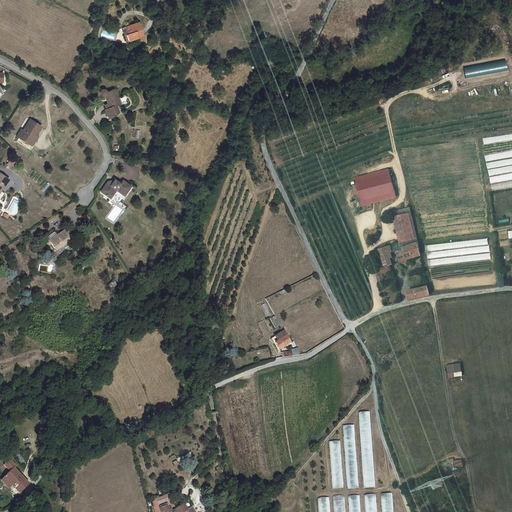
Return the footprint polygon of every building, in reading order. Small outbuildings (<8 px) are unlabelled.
[(126,33),(128,40),(143,35),(139,22),(122,27),(123,30),(122,30),(123,34),(126,33)] [(506,70),(505,59),(464,66),(466,77),(506,70)] [(116,95),(107,82),(101,87),(99,86),(98,86),(97,86),(96,87),(96,89),(98,91),(99,91),(100,91),(105,97),(102,99),(105,103),(103,105),(108,110),(117,102),(114,98),(116,95)] [(30,144),(37,134),(42,126),(28,116),(16,135),(30,144)] [(511,133),(483,138),(484,144),(511,139),(511,133)] [(42,137),(37,134),(30,144),(35,148),(42,137)] [(488,161),(492,190),(511,186),(511,150),(485,154),(486,161),(488,161)] [(394,197),(387,170),(355,178),(362,205),(394,197)] [(0,199),(5,193),(1,190),(9,179),(0,172),(0,199)] [(131,186),(122,180),(120,183),(114,179),(110,185),(106,182),(100,192),(110,199),(116,190),(124,195),(131,186)] [(411,214),(410,207),(391,212),(392,218),(411,214)] [(411,214),(392,218),(398,239),(417,236),(411,214)] [(73,238),(65,227),(49,237),(57,249),(73,238)] [(377,231),(365,235),(367,243),(379,239),(377,231)] [(417,236),(398,239),(399,243),(391,245),(385,248),(378,251),(377,251),(379,255),(382,261),(389,259),(387,254),(402,250),(404,258),(395,261),(396,264),(398,264),(406,261),(421,256),(417,236)] [(429,265),(491,260),(489,239),(427,244),(429,265)] [(379,255),(377,251),(368,254),(369,259),(379,255)] [(390,267),(392,266),(389,259),(382,261),(384,268),(380,270),(382,274),(391,272),(390,267)] [(406,261),(398,264),(400,269),(408,266),(406,261)] [(409,301),(430,296),(428,288),(407,293),(409,301)] [(271,318),(276,327),(280,324),(275,316),(271,318)] [(290,343),(283,331),(271,338),(273,343),(275,342),(279,349),(290,343)] [(295,345),(292,347),(293,348),(290,350),(291,352),(281,354),(283,357),(287,356),(292,355),(300,354),(295,345)] [(462,365),(449,367),(451,380),(464,378),(462,365)] [(370,411),(359,411),(363,487),(374,487),(370,411)] [(347,488),(358,488),(354,424),(343,425),(347,488)] [(340,440),(329,441),(331,488),(343,488),(340,440)] [(16,466),(9,459),(4,464),(10,472),(5,476),(21,494),(22,493),(21,492),(28,484),(21,476),(14,469),(16,466)] [(23,474),(16,466),(14,469),(21,476),(23,474)] [(381,511),(393,511),(392,493),(381,493),(381,511)] [(377,511),(376,494),(364,494),(365,511),(377,511)] [(333,511),(345,511),(345,495),(333,496),(333,511)] [(360,511),(360,495),(348,496),(349,511),(360,511)] [(330,511),(330,497),(318,498),(318,511),(330,511)] [(160,508),(160,511),(171,511),(168,501),(164,502),(165,506),(162,508),(160,508)]
